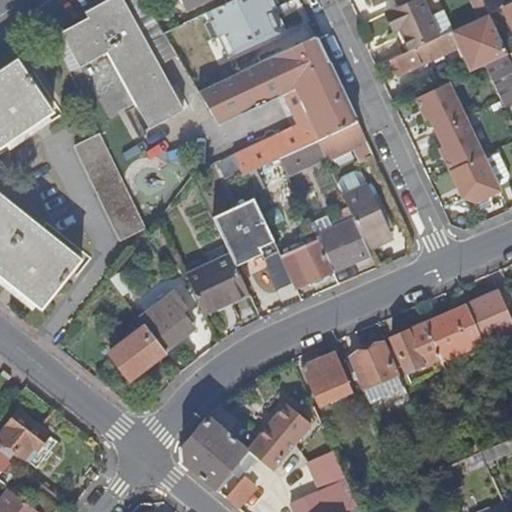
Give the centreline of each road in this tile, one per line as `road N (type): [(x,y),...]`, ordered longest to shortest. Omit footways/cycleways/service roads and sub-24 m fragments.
road 1 (residential): [(144,450),(195,387),(234,358),(437,251)]
road 2 (residential): [(318,0),(437,251)]
road 3 (residential): [(144,450),(0,332)]
